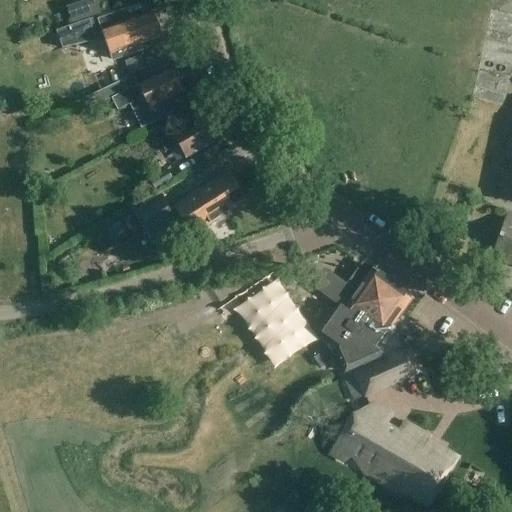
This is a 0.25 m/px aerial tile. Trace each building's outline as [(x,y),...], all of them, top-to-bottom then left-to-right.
[(96,0),(63,0),(61,1),(66,21),(99,7),(96,0)] [(94,35),(102,32),(112,61),(142,51),(140,45),(161,37),(152,12),(120,23),(116,12),(98,18),(98,17),(56,32),(62,49),(96,40),(94,35)] [(143,66),(140,57),(124,62),(127,71),(143,66)] [(112,99),(118,111),(130,105),(141,128),(174,113),(168,100),(182,93),(171,70),(128,91),(123,80),(83,99),(88,110),(112,99)] [(210,143),(197,121),(173,135),(171,132),(158,140),(165,152),(178,145),(186,158),(210,143)] [(511,139),(509,139),(505,159),(511,160),(509,172),(502,171),(497,199),(511,202),(511,139)] [(155,190),(173,180),(167,169),(149,180),(155,190)] [(173,207),(191,236),(246,201),(228,173),(173,207)] [(146,225),(168,211),(159,196),(137,210),(146,225)] [(511,218),(511,219),(511,216),(507,215),(494,250),(504,254),(502,261),(511,264),(511,218)] [(410,296),(381,275),(365,264),(348,286),(328,272),(316,288),(339,305),(320,330),(344,346),(338,354),(345,370),(381,354),(374,348),(385,332),(387,333),(397,319),(395,318),(410,296)] [(353,402),(425,371),(414,347),(343,379),(353,402)] [(397,433),(386,426),(392,417),(372,405),(352,416),(330,455),(395,491),(396,489),(425,505),(429,505),(455,459),(427,443),(429,439),(403,424),(397,433)] [(290,474),(241,478),(243,493),(291,489),(290,474)] [(288,511),(288,494),(263,496),(264,511),(288,511)]
